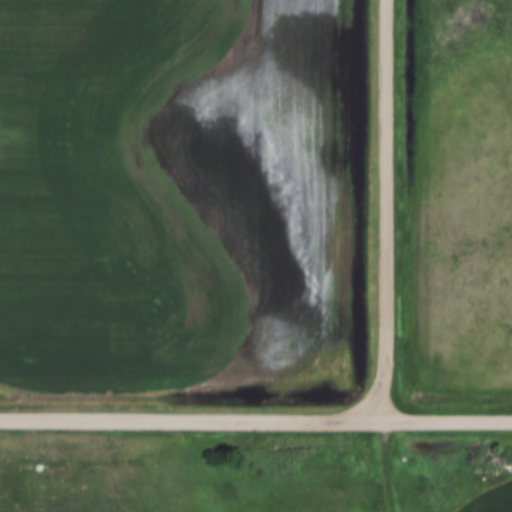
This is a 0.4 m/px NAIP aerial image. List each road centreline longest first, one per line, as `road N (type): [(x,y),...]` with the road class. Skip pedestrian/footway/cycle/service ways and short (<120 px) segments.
road 1 (residential): [(511,418),(0,417)]
road 2 (residential): [(386,418),(388,0)]
